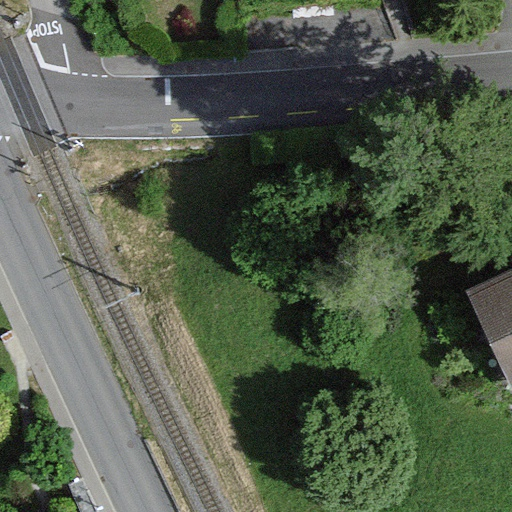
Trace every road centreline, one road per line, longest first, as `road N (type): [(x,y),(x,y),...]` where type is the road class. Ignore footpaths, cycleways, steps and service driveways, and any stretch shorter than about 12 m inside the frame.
road 1 (tertiary): [(0,90),(163,101),(511,75)]
road 2 (tertiary): [(145,511),(0,190)]
